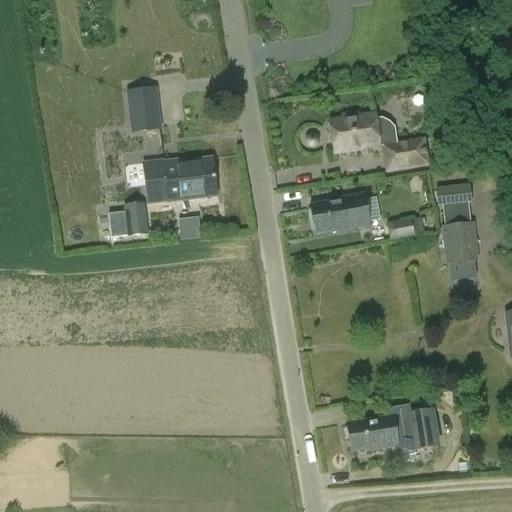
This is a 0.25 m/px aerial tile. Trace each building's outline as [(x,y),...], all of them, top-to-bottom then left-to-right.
[(154,91),(126,94),(129,120),(143,118),(146,135),(160,133),(154,91)] [(381,119),(374,119),(374,118),(357,120),(357,116),(341,118),(342,122),(329,124),(333,154),(378,148),(378,149),(380,149),(384,175),(429,168),(425,138),(396,142),(394,128),(387,122),(381,119)] [(210,160),(163,167),(162,163),(142,166),(147,206),(215,197),(210,160)] [(438,206),(441,206),(444,227),(439,228),(444,266),(478,262),(474,223),(470,223),(467,203),(470,203),(467,186),(436,190),(438,206)] [(309,209),(313,235),(329,232),(329,235),(369,228),(364,198),(342,202),(342,204),(309,209)] [(147,235),(144,204),(122,206),(123,213),(107,215),(110,240),(147,235)] [(386,224),(389,242),(413,238),(413,236),(422,235),(420,222),(410,224),(409,220),(386,224)] [(396,448),(414,452),(437,448),(431,412),(409,416),(407,408),(389,411),(391,419),(346,427),(351,454),(366,451),(366,453),(396,448)]
